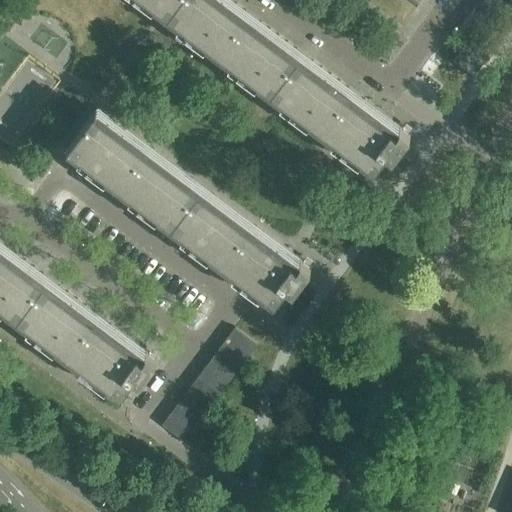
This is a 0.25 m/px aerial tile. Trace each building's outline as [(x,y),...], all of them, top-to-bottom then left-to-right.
[(411,133),(233,0),(143,0),(142,2),(178,28),(182,24),(198,36),(194,41),(229,67),(233,62),(249,74),(246,79),(281,106),(285,101),(301,113),(298,118),(372,173),(388,152),(394,156),(411,133)] [(505,12),(489,0),(479,0),(476,5),(498,22),(505,12)] [(511,2),(509,0),(489,0),(505,12),(511,2)] [(498,22),(476,5),(468,15),(491,32),(498,22)] [(491,32),(468,15),(461,25),(483,42),(491,32)] [(475,75),(487,59),(466,43),(454,59),(475,75)] [(311,265),(139,136),(98,106),(65,151),(272,306),(288,284),(294,289),(311,265)] [(157,357),(0,239),(0,309),(28,330),(31,325),(48,338),(44,342),(118,398),(134,376),(140,381),(157,357)] [(258,343),(235,326),(228,337),(250,353),(258,343)] [(250,353),(228,337),(221,346),(243,363),(250,353)] [(243,363),(221,346),(213,356),(236,373),(243,363)] [(236,373),(213,356),(206,365),(229,382),(236,373)] [(229,382),(206,365),(199,375),(221,392),(229,382)] [(221,392),(199,375),(192,385),(214,401),(221,392)] [(214,401),(192,385),(185,394),(207,411),(214,401)] [(207,411),(185,394),(177,404),(200,421),(207,411)] [(200,421),(177,404),(170,414),(192,431),(200,421)] [(192,431),(170,414),(162,424),(185,441),(192,431)]
